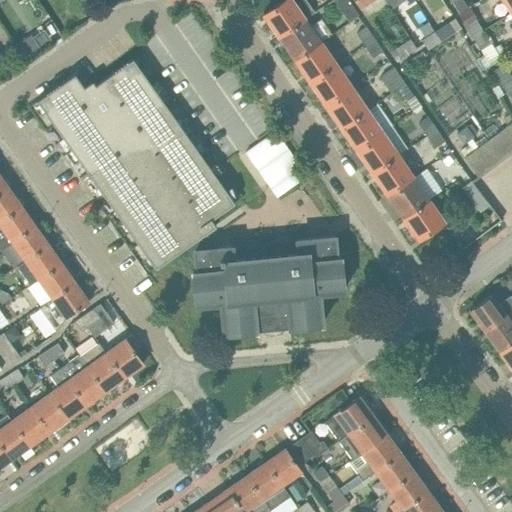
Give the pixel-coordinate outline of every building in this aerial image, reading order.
[(304,18),(300,12),(292,0),(282,0),(263,13),(279,36),(304,18)] [(497,12),(477,22),(471,11),(461,16),(473,37),(483,30),(502,19),(497,12)] [(457,17),(435,31),(441,41),(463,28),(457,17)] [(309,25),(304,18),(279,36),(295,58),(320,41),(332,34),(321,18),(309,25)] [(365,43),(374,37),(366,26),(357,32),(365,43)] [(483,30),(473,37),(480,49),(491,44),(483,30)] [(435,31),(434,32),(421,40),(427,50),(441,41),(435,31)] [(29,57),(41,48),(33,36),(21,45),(29,57)] [(374,37),(365,43),(374,57),(383,50),(374,37)] [(403,57),(416,49),(410,38),(396,47),(403,57)] [(320,41),(295,58),(310,81),(336,63),(320,41)] [(344,290),(341,256),(337,257),(335,235),(296,239),(297,252),(233,258),(232,245),(217,247),(206,232),(214,226),(210,220),(234,202),(130,59),(93,85),(91,81),(82,87),(73,74),(35,100),(154,269),(185,247),(195,262),(196,270),(192,271),(195,304),(221,302),(224,333),(257,330),(257,327),(288,325),(288,327),(321,324),(318,292),(344,290)] [(351,86),(336,63),(310,81),(326,104),(351,86)] [(503,83),(511,76),(504,64),(495,70),(503,83)] [(394,67),(380,76),(392,93),(397,90),(396,89),(405,82),(394,67)] [(511,76),(503,83),(510,95),(511,93),(511,76)] [(396,89),(397,90),(405,101),(414,95),(405,82),(396,89)] [(367,109),(351,86),(326,104),(341,126),(367,109)] [(382,131),(367,109),(341,126),(357,149),(382,131)] [(427,134),(436,128),(428,116),(419,123),(427,134)] [(473,136),(467,126),(457,133),(464,142),(473,136)] [(436,128),(427,134),(436,147),(445,140),(436,128)] [(511,138),(504,128),(494,135),(509,155),(511,152),(511,138)] [(307,176),(275,131),(246,152),(277,196),(307,176)] [(398,154),(382,131),(357,149),(372,172),(398,154)] [(484,142),(492,153),(499,162),(509,155),(494,135),(484,142)] [(484,142),(474,150),(489,169),(499,162),(492,153),(484,142)] [(474,150),(464,157),(479,177),(489,169),(474,150)] [(413,177),(398,154),(372,172),(388,194),(413,177)] [(0,192),(8,186),(0,174),(0,192)] [(429,199),(413,177),(388,194),(403,217),(429,199)] [(489,204),(472,180),(463,187),(481,210),(489,204)] [(0,220),(22,205),(8,186),(0,192),(0,220)] [(403,217),(419,240),(444,222),(429,199),(403,217)] [(35,224),(22,205),(0,220),(0,224),(11,240),(35,224)] [(35,224),(11,240),(12,241),(5,245),(18,265),(49,243),(35,224)] [(38,278),(62,262),(49,243),(18,265),(19,265),(26,260),(38,278)] [(62,262),(38,278),(46,289),(39,294),(44,302),(51,297),(75,280),(62,262)] [(44,303),(39,307),(56,330),(65,317),(73,312),(89,301),(75,280),(51,297),(44,302),(44,303)] [(511,297),(510,295),(499,303),(491,293),(470,309),(485,330),(511,309),(511,297)] [(100,303),(93,308),(100,317),(86,327),(86,328),(88,326),(94,336),(114,322),(100,303)] [(93,308),(84,314),(75,320),(82,330),(86,328),(86,327),(100,317),(93,308)] [(511,340),(511,309),(485,330),(499,350),(511,340)] [(0,351),(9,364),(20,357),(3,332),(0,334),(0,351)] [(125,338),(106,352),(104,353),(122,378),(143,363),(125,338)] [(511,340),(499,350),(511,367),(511,340)] [(99,342),(80,356),(79,356),(86,366),(104,392),(122,378),(104,353),(106,352),(99,342)] [(53,359),(63,352),(57,343),(47,349),(53,359)] [(53,359),(47,349),(38,355),(44,365),(53,359)] [(79,354),(69,361),(60,368),(85,405),(104,392),(86,366),(79,356),(80,356),(79,354)] [(15,384),(24,378),(18,368),(8,374),(15,384)] [(85,405),(60,368),(50,375),(58,386),(48,394),(66,419),(85,405)] [(0,379),(0,393),(15,384),(8,374),(0,379)] [(66,419),(48,394),(29,407),(47,432),(66,419)] [(373,415),(359,395),(324,421),(338,440),(373,415)] [(47,432),(29,407),(10,421),(28,446),(47,432)] [(0,418),(0,445),(9,459),(28,446),(10,421),(6,414),(0,418)] [(352,458),(387,433),(373,415),(338,440),(352,458)] [(314,455),(323,448),(310,431),(301,437),(308,447),(314,455)] [(375,471),(400,452),(387,433),(352,458),(352,459),(349,461),(363,480),(375,471)] [(308,447),(301,437),(292,444),(299,453),(308,447)] [(0,466),(9,459),(0,445),(0,466)] [(285,447),(264,462),(280,485),(281,484),(301,470),(296,464),(285,447)] [(389,489),(414,471),(400,452),(375,471),(389,489)] [(280,485),(264,462),(245,475),(271,511),(290,498),(281,484),(280,485)] [(414,471),(389,489),(395,499),(389,504),(394,511),(395,511),(427,489),(414,471)] [(269,511),(271,511),(245,475),(226,488),(241,511),(269,511)] [(343,494),(336,484),(326,492),(332,501),(333,502),(343,494)] [(241,511),(226,488),(207,502),(213,511),(241,511)] [(436,511),(441,508),(427,489),(395,511),(436,511)] [(331,511),(352,511),(348,507),(350,503),(343,494),(333,502),(332,501),(327,505),(331,511)] [(315,511),(322,507),(315,496),(297,508),(299,511),(315,511)] [(213,511),(207,502),(191,511),(213,511)]
